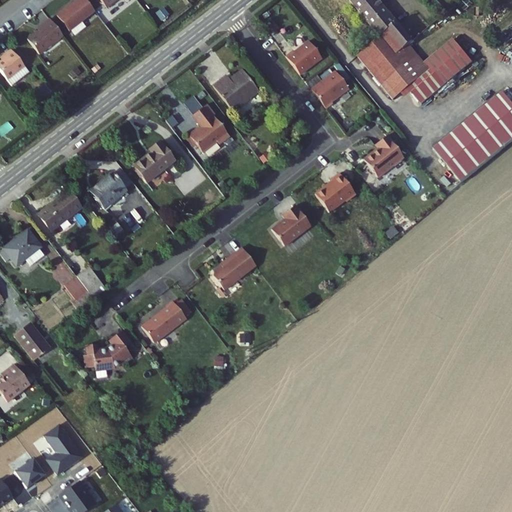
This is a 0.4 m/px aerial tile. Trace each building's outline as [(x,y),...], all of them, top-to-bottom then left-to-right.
[(92,11),(82,0),(73,0),(54,16),(66,32),(92,11)] [(113,0),(95,0),(102,9),(113,0)] [(356,0),(342,0),(371,37),(380,30),(375,24),(356,0)] [(414,53),(406,43),(393,27),(371,0),(356,0),(375,24),(380,30),(383,35),(412,70),(418,78),(403,90),(418,109),(467,68),(446,42),(422,62),(414,53)] [(40,57),(63,38),(48,19),(41,24),(44,28),(28,41),(40,57)] [(397,82),(412,70),(383,35),(380,30),(371,37),(351,53),(350,54),(384,99),(400,86),(397,82)] [(294,76),(315,59),(302,42),(287,53),(280,58),(294,76)] [(0,69),(12,85),(29,72),(11,48),(5,53),(7,56),(0,60),(0,69)] [(328,72),(305,90),(319,108),(326,103),(325,102),(342,89),(328,72)] [(226,114),(251,96),(236,75),(223,84),(220,79),(207,88),(226,114)] [(511,111),(500,97),(489,105),(511,133),(511,111)] [(459,187),(511,144),(511,133),(489,105),(431,152),(459,187)] [(210,123),(212,121),(201,108),(188,118),(198,131),(194,134),(191,131),(182,138),(195,155),(209,144),(213,148),(223,140),(210,123)] [(384,137),(372,146),(376,151),(371,155),(370,154),(361,162),(375,179),(400,159),(393,149),(384,137)] [(143,183),(170,163),(155,143),(146,150),(148,153),(130,167),(143,183)] [(124,193),(110,175),(88,192),(102,211),(124,193)] [(353,196),(337,176),(328,183),(330,184),(321,191),(320,190),(312,196),(327,215),(343,202),(344,203),(353,196)] [(53,227),(76,209),(63,193),(34,217),(49,234),(55,230),(53,227)] [(290,207),(278,217),(281,221),(266,233),(279,249),(306,227),(290,207)] [(36,248),(24,231),(0,249),(0,251),(12,267),(22,260),(26,266),(39,256),(34,250),(36,248)] [(251,265),(237,247),(219,261),(220,262),(208,271),(208,276),(219,290),(251,265)] [(104,290),(87,268),(74,278),(84,291),(85,293),(91,300),(104,290)] [(84,291),(74,278),(61,288),(71,301),(68,303),(75,312),(91,300),(85,293),(84,291)] [(149,323),(147,322),(138,329),(151,345),(183,321),(167,300),(161,305),(164,309),(152,318),(152,320),(149,323)] [(46,351),(28,328),(13,340),(31,363),(46,351)] [(117,332),(105,341),(108,345),(101,349),(92,350),(91,345),(81,346),(82,355),(79,356),(81,369),(89,368),(90,371),(109,368),(116,362),(119,366),(128,359),(124,353),(130,348),(117,332)] [(24,386),(8,366),(0,372),(0,402),(2,404),(24,386)] [(30,462),(12,475),(23,491),(41,478),(30,462)] [(65,511),(66,511),(85,511),(92,507),(76,485),(56,498),(62,506),(63,505),(66,510),(65,511)] [(0,507),(9,500),(0,487),(0,507)]
